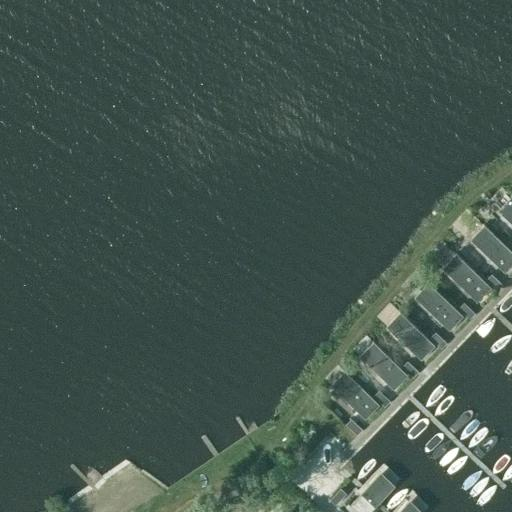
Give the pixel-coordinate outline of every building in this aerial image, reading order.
[(511,196),(510,195),(497,209),(511,223),(511,196)] [(511,252),(482,224),(469,238),(504,272),(511,263),(511,252)] [(455,253),(442,267),(477,300),(490,286),(455,253)] [(491,273),(485,279),(497,290),(502,284),(491,273)] [(427,281),(414,295),(449,329),(462,315),(427,281)] [(463,301),(457,307),(469,318),(475,312),(463,301)] [(399,311),(386,325),(421,358),(434,344),(399,311)] [(435,331),(429,337),(440,348),(446,342),(435,331)] [(372,341),(358,355),(393,388),(407,374),(372,341)] [(407,360),(401,366),(413,377),(418,371),(407,360)] [(343,370),(330,384),(365,418),(378,404),(343,370)] [(378,389),(373,395),(384,406),(390,400),(378,389)] [(351,419),(345,424),(356,435),(362,430),(351,419)] [(380,472),(346,507),(351,511),(368,511),(394,486),(380,472)] [(341,487),(330,499),(336,504),(346,493),(341,487)] [(421,511),(409,499),(396,511),(421,511)]
